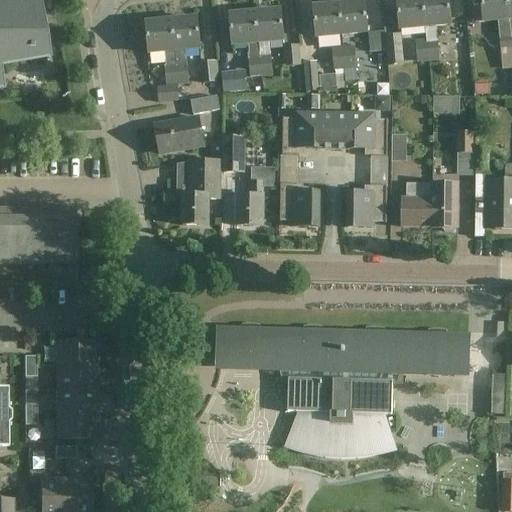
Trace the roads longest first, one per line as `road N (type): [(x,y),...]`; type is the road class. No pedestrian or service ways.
road 1 (residential): [(140,264),(511,271)]
road 2 (residential): [(140,264),(139,511)]
road 3 (residential): [(101,0),(129,193)]
road 4 (unknown): [(0,331),(139,331)]
road 5 (residential): [(129,193),(0,194)]
